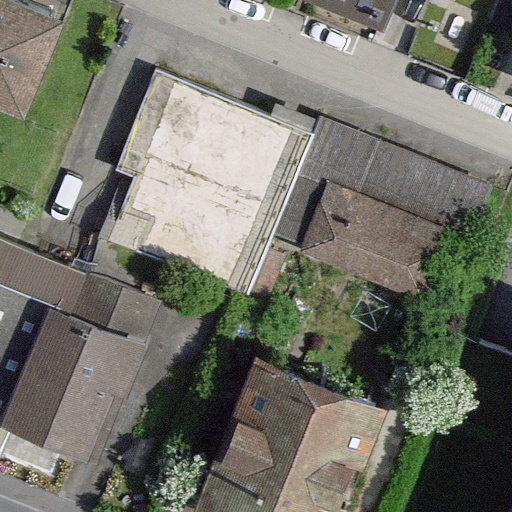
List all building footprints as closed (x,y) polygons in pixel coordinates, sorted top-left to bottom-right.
[(49,0),(0,0),(0,97),(17,104),(57,3),(49,0)] [(340,0),(373,13),(378,0),(340,0)] [(264,218),(422,281),(448,216),(468,224),(486,179),(299,104),(291,124),(148,67),(107,169),(124,176),(100,236),(236,290),(264,218)] [(0,269),(45,282),(56,241),(0,225),(0,269)] [(0,275),(0,418),(89,453),(138,330),(0,275)] [(254,333),(182,493),(223,511),(348,511),(400,399),(254,333)]
